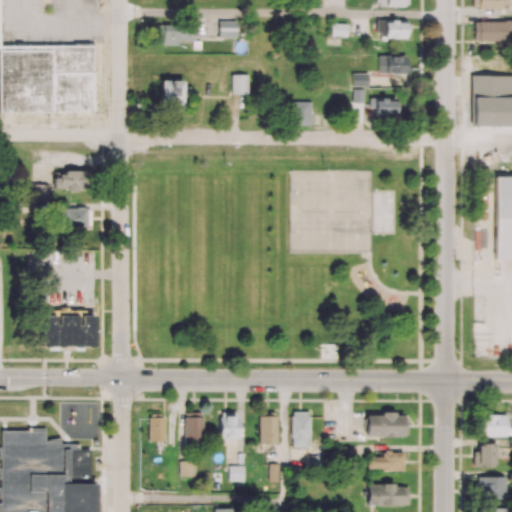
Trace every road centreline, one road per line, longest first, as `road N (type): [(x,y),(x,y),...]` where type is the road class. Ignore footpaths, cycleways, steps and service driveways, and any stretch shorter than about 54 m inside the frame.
road 1 (tertiary): [(511,381),(0,380)]
road 2 (tertiary): [(446,0),(445,381)]
road 3 (residential): [(117,0),(122,380)]
road 4 (residential): [(122,380),(121,511)]
road 5 (tertiary): [(445,381),(444,511)]
